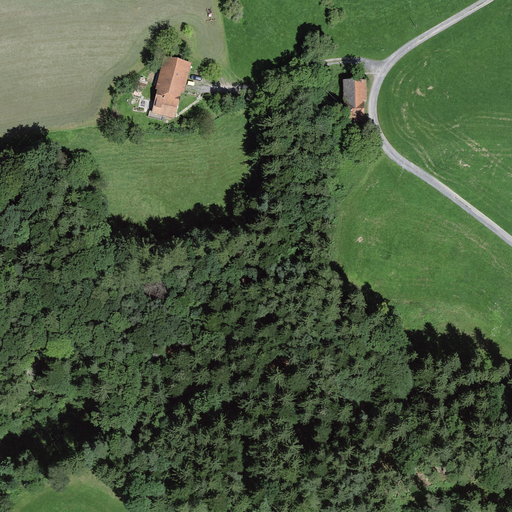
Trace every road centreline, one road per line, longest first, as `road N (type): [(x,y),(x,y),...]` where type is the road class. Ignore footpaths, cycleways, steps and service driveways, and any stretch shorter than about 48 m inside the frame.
road 1 (track): [(511,240),(392,154),(372,111),(383,66)]
road 2 (track): [(383,66),(337,62),(230,89)]
road 3 (track): [(383,66),(487,0)]
